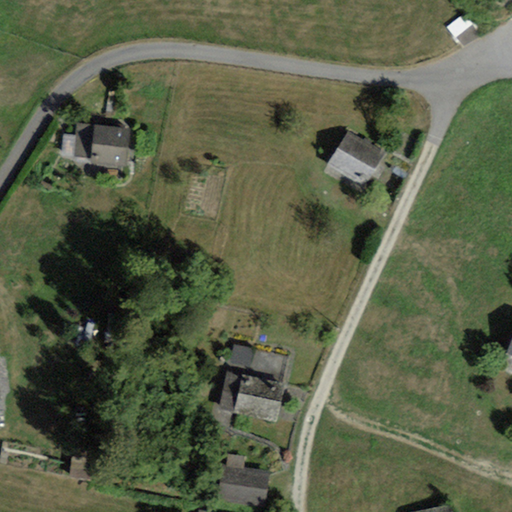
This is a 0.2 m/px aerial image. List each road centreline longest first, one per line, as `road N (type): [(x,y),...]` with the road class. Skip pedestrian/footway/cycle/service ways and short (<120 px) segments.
road 1 (unclassified): [(511,71),(397,77),(198,51),(127,53),(102,60),(57,96),(0,185)]
road 2 (track): [(296,511),(310,402),(462,73)]
road 3 (unknown): [(511,459),(310,402)]
